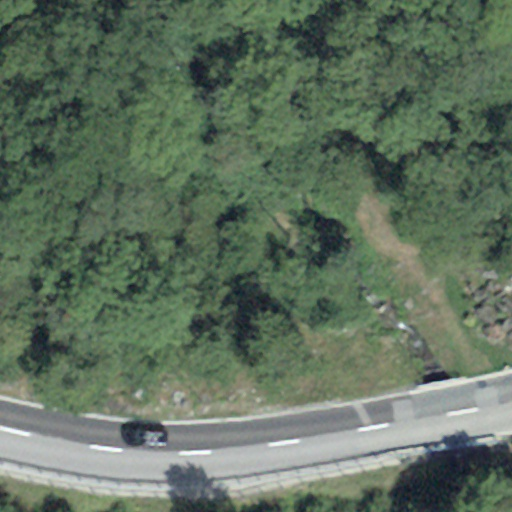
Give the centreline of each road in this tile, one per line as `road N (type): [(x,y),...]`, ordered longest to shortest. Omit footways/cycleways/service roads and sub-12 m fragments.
road 1 (unknown): [(61,0),(88,105),(201,204),(511,190)]
road 2 (tertiary): [(511,400),(168,456),(0,432)]
